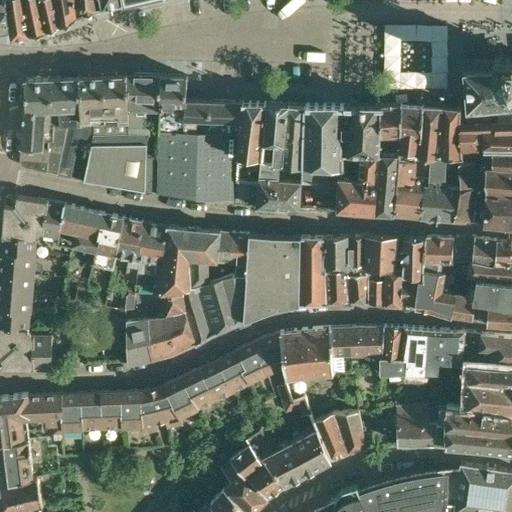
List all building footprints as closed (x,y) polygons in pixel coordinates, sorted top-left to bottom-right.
[(5,0),(6,6),(7,12),(7,18),(8,24),(9,35),(31,31),(29,22),(28,16),(24,0),(5,0)] [(48,27),(42,0),(24,0),(28,16),(29,22),(31,31),(48,27)] [(42,0),(48,27),(61,20),(56,0),(42,0)] [(56,0),(61,20),(77,12),(76,0),(56,0)] [(99,0),(76,0),(77,12),(78,12),(100,4),(99,0)] [(472,0),(476,10),(488,7),(486,0),(472,0)] [(448,41),(447,25),(394,28),(395,44),(448,41)] [(511,54),(495,55),(495,58),(462,59),(462,70),(464,70),(467,105),(467,108),(471,107),(472,118),(511,114),(511,54)] [(128,94),(126,73),(103,74),(105,135),(132,133),(128,94)] [(161,94),(161,74),(126,73),(128,94),(132,133),(147,133),(147,123),(159,124),(160,105),(161,94)] [(79,132),(93,135),(105,135),(103,74),(79,75),(80,95),(81,123),(79,132)] [(161,94),(160,105),(186,105),(186,98),(187,74),(161,74),(161,94)] [(71,176),(75,154),(79,132),(81,123),(80,95),(79,75),(51,76),(52,107),(68,107),(69,125),(64,145),(62,152),(57,173),(71,176)] [(52,107),(51,76),(24,77),(25,104),(52,107)] [(243,100),(186,98),(186,105),(186,129),(240,130),(241,117),(243,100)] [(239,156),(237,178),(253,180),(259,180),(262,158),(269,101),(243,100),(241,117),(240,130),(239,156)] [(262,158),(287,160),(287,122),(288,102),(269,101),(262,158)] [(305,103),(288,102),(287,122),(287,160),(285,177),(302,178),(304,139),(304,124),(305,103)] [(401,102),(381,103),(381,124),(381,150),(402,152),(400,123),(401,102)] [(400,123),(402,152),(402,155),(419,157),(421,157),(422,124),(423,104),(401,102),(400,123)] [(344,104),(305,103),(304,124),(304,139),(302,178),(318,179),(318,163),(342,164),(343,141),(344,124),(344,104)] [(381,180),(381,150),(381,124),(381,103),(344,104),(344,124),(343,141),(360,142),(357,181),(341,180),(340,207),(339,212),(379,213),(379,209),(381,180)] [(24,104),(21,134),(52,142),(64,145),(69,125),(68,107),(52,107),(25,104),(24,104)] [(446,105),(423,104),(422,124),(421,157),(431,157),(441,158),(446,105)] [(461,107),(446,105),(441,158),(446,158),(462,158),(463,152),(462,127),(461,122),(461,107)] [(511,142),(511,122),(489,124),(462,127),(463,152),(488,152),(487,143),(511,142)] [(158,191),(251,203),(253,180),(237,178),(239,156),(240,130),(186,129),(159,128),(158,164),(158,191)] [(93,135),(89,157),(85,179),(147,190),(146,163),(147,133),(132,133),(105,135),(93,135)] [(53,151),(52,142),(21,134),(20,146),(21,146),(20,160),(21,162),(22,164),(24,165),(35,169),(37,169),(57,173),(62,152),(53,151)] [(511,142),(487,143),(488,152),(487,160),(489,160),(511,161),(511,142)] [(379,209),(396,211),(397,181),(402,155),(402,152),(381,150),(381,180),(379,209)] [(89,157),(75,154),(71,176),(85,179),(89,157)] [(396,211),(419,213),(421,182),(417,182),(419,157),(402,155),(397,181),(396,211)] [(446,184),(446,158),(441,158),(431,157),(430,182),(421,182),(419,213),(456,216),(457,184),(446,184)] [(259,183),(257,204),(281,205),(282,186),(284,185),(285,177),(287,160),(262,158),(259,180),(259,183)] [(456,216),(470,217),(475,218),(475,185),(488,185),(489,160),(487,160),(462,158),(462,184),(457,184),(456,216)] [(511,161),(489,160),(488,185),(475,185),(475,218),(475,219),(511,221),(511,161)] [(158,191),(158,164),(146,163),(147,190),(158,191)] [(302,178),(285,177),(284,185),(282,186),(281,205),(300,207),(302,178)] [(47,198),(18,193),(17,200),(13,203),(5,202),(3,231),(40,231),(41,230),(47,198)] [(61,228),(66,201),(47,198),(41,230),(60,232),(61,228)] [(104,210),(66,201),(61,228),(74,230),(70,243),(89,248),(86,262),(93,263),(104,210)] [(125,215),(104,210),(93,263),(114,268),(117,252),(121,234),(121,232),(125,215)] [(145,219),(125,215),(121,232),(121,234),(117,252),(141,257),(145,219)] [(145,219),(141,257),(140,268),(159,270),(160,258),(165,258),(168,223),(145,219)] [(222,228),(168,223),(165,258),(160,258),(159,270),(157,290),(163,290),(182,291),(185,291),(210,285),(210,279),(210,258),(219,259),(222,228)] [(236,230),(222,228),(219,259),(233,259),(236,230)] [(250,231),(236,230),(233,259),(238,259),(238,272),(248,274),(252,242),(249,241),(250,231)] [(3,231),(1,250),(34,252),(36,235),(40,231),(3,231)] [(248,274),(253,315),(270,307),(300,301),(303,234),(250,231),(249,241),(252,242),(248,274)] [(366,232),(349,233),(349,253),(349,270),(349,273),(368,275),(368,268),(369,232),(366,232)] [(369,232),(368,268),(388,267),(395,267),(401,233),(369,232)] [(349,233),(325,235),(325,270),(349,270),(349,253),(349,233)] [(300,301),(323,300),(325,270),(325,235),(303,234),(300,301)] [(404,267),(402,271),(421,272),(422,270),(427,234),(409,234),(404,267)] [(450,258),(452,234),(427,234),(422,270),(439,269),(438,276),(444,277),(445,268),(450,269),(452,258),(450,258)] [(474,259),(476,234),(455,234),(452,234),(450,258),(452,258),(471,259),(474,259)] [(498,236),(476,234),(474,259),(500,261),(502,237),(498,236)] [(511,237),(502,237),(500,261),(511,260),(511,237)] [(34,252),(1,250),(0,265),(0,268),(34,271),(35,252),(34,252)] [(511,260),(500,261),(474,259),(471,259),(469,272),(482,274),(511,277),(511,260)] [(369,299),(387,301),(388,280),(388,267),(368,268),(368,275),(367,299),(369,299)] [(387,301),(402,303),(416,304),(417,298),(421,272),(402,271),(404,267),(395,267),(388,267),(388,280),(387,301)] [(34,271),(0,268),(0,287),(32,289),(34,271)] [(438,276),(439,269),(422,270),(421,272),(417,298),(416,304),(426,306),(453,313),(458,284),(459,279),(444,277),(438,276)] [(349,270),(325,270),(323,300),(349,299),(349,278),(349,273),(349,270)] [(253,315),(248,274),(238,272),(234,272),(233,272),(210,279),(210,285),(221,328),(253,315)] [(349,273),(349,278),(349,299),(367,299),(368,275),(349,273)] [(511,277),(482,274),(479,288),(477,296),(501,301),(511,302),(511,277)] [(474,317),(477,296),(479,288),(458,284),(453,313),(474,317)] [(221,328),(210,285),(185,291),(182,291),(197,341),(212,332),(221,328)] [(32,289),(0,287),(0,306),(31,308),(32,289)] [(133,309),(134,290),(128,290),(122,294),(121,308),(126,308),(133,309)] [(197,341),(182,291),(163,290),(167,315),(172,353),(197,341)] [(488,319),(498,320),(511,321),(511,302),(501,301),(477,296),(474,317),(488,319)] [(31,308),(0,306),(0,325),(29,327),(30,310),(31,310),(31,308)] [(167,315),(155,315),(151,316),(150,317),(148,317),(149,325),(151,358),(172,353),(167,315)] [(148,317),(126,318),(128,353),(129,362),(129,363),(151,358),(149,325),(148,317)] [(379,323),(363,324),(363,336),(355,336),(356,352),(380,352),(379,323)] [(385,323),(379,323),(380,352),(380,370),(403,370),(412,324),(405,324),(385,323)] [(332,324),(308,326),(310,342),(304,343),(307,377),(333,374),(332,353),(332,324)] [(363,324),(332,324),(332,353),(356,352),(355,336),(363,336),(363,324)] [(412,324),(403,370),(419,370),(428,326),(412,324)] [(0,325),(0,354),(0,355),(3,359),(3,366),(33,366),(34,332),(29,327),(0,325)] [(308,326),(281,329),(285,365),(286,380),(307,377),(304,343),(310,342),(308,326)] [(446,327),(428,326),(419,370),(439,369),(438,359),(440,359),(443,341),(451,341),(455,338),(456,327),(446,327)] [(440,359),(462,358),(464,348),(466,327),(465,327),(456,327),(455,338),(451,341),(443,341),(440,359)] [(483,330),(466,327),(464,348),(462,358),(468,358),(502,361),(505,332),(483,330)] [(285,365),(281,329),(265,334),(268,371),(285,365)] [(34,332),(33,366),(52,366),(53,333),(34,332)] [(511,361),(511,332),(505,332),(502,361),(511,361)] [(239,343),(250,381),(251,381),(251,380),(268,372),(267,371),(268,371),(265,334),(259,336),(239,343)] [(239,343),(221,352),(232,391),(235,390),(235,389),(250,381),(239,343)] [(221,352),(203,361),(214,399),(216,398),(216,399),(232,391),(221,352)] [(511,409),(511,361),(502,361),(468,358),(467,404),(511,409)] [(193,366),(193,365),(185,369),(197,407),(214,399),(203,361),(193,366)] [(167,378),(181,415),(197,407),(185,369),(167,378)] [(142,388),(137,388),(141,425),(142,425),(144,432),(159,429),(157,422),(162,421),(166,420),(168,427),(183,423),(181,415),(167,378),(164,383),(154,386),(142,389),(142,388)] [(295,409),(302,407),(304,414),(312,412),(306,396),(293,399),(288,382),(277,385),(280,393),(285,411),(295,409)] [(124,425),(141,425),(137,388),(119,389),(120,426),(124,426),(124,425)] [(101,427),(100,389),(81,390),(82,428),(101,427)] [(120,426),(119,389),(100,389),(101,427),(120,426)] [(62,390),(28,391),(31,411),(39,411),(39,421),(47,421),(47,423),(54,423),(54,433),(64,432),(63,428),(62,390)] [(62,390),(63,428),(82,428),(81,390),(63,391),(63,390),(62,390)] [(31,411),(28,391),(0,394),(0,440),(24,437),(21,412),(29,411),(31,411)] [(451,402),(427,402),(397,404),(399,441),(447,440),(451,402)] [(511,409),(467,404),(451,402),(447,440),(447,441),(511,447),(511,409)] [(367,447),(360,409),(337,410),(337,413),(344,432),(349,449),(367,447)] [(332,456),(349,449),(344,432),(337,413),(337,410),(333,410),(315,418),(318,425),(323,437),(332,456)] [(245,434),(250,441),(280,485),(284,482),(294,476),(278,446),(262,423),(245,434)] [(316,426),(296,436),(312,466),(332,456),(323,437),(318,425),(316,426)] [(24,437),(0,440),(0,481),(34,475),(31,458),(33,458),(30,436),(24,437)] [(312,466),(296,436),(278,446),(294,476),(312,466)] [(280,485),(250,441),(232,456),(268,493),(280,485)] [(233,478),(229,481),(254,507),(268,493),(232,456),(222,465),(233,478)] [(511,511),(511,466),(462,460),(462,464),(461,469),(460,469),(457,485),(453,506),(464,507),(511,511)] [(463,511),(464,507),(453,506),(457,485),(460,469),(461,469),(462,464),(451,464),(441,465),(431,466),(418,468),(406,471),(390,474),(384,476),(371,480),(359,484),(358,482),(348,485),(345,486),(343,487),(342,488),(340,490),(339,491),(335,493),(326,498),(317,502),(309,507),(300,511),(463,511)] [(34,475),(0,481),(0,484),(5,510),(40,503),(43,502),(38,474),(34,475)] [(248,511),(254,507),(229,481),(225,484),(211,500),(212,500),(201,511),(248,511)] [(42,511),(40,503),(5,510),(5,511),(42,511)]
